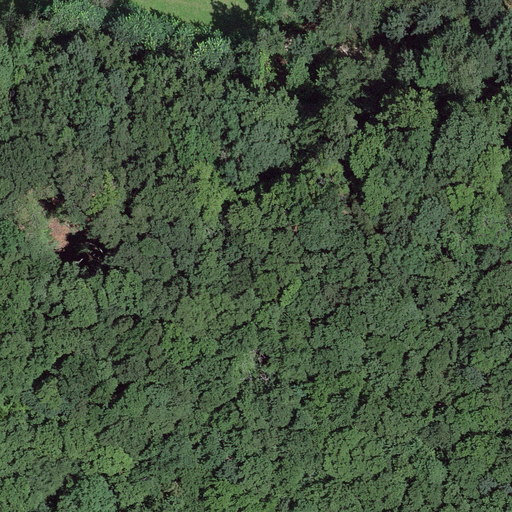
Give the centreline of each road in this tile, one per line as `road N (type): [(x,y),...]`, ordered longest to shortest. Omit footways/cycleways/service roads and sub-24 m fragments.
road 1 (track): [(511,118),(189,101),(0,47)]
road 2 (track): [(511,101),(465,73),(270,23)]
